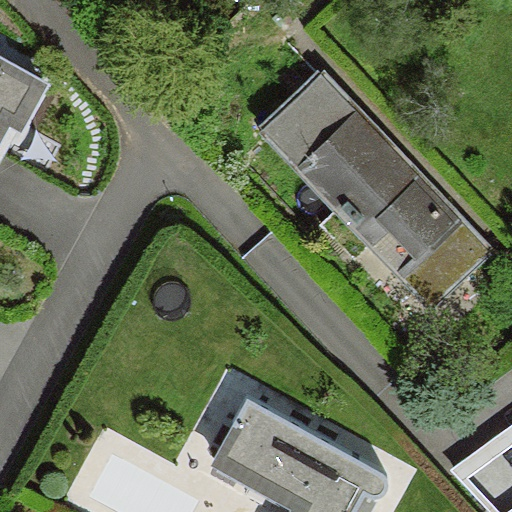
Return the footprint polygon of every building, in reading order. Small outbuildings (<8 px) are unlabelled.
[(62,90),(0,55),(0,163),(1,164),(19,132),(34,140),(62,90)] [(331,73),(268,132),(436,309),(498,250),(331,73)] [(0,244),(9,228),(0,222),(0,244)] [(373,511),(380,500),(391,499),(402,488),(395,475),(259,404),(225,477),(300,511),(373,511)] [(511,511),(511,432),(456,472),(493,511),(511,511)]
